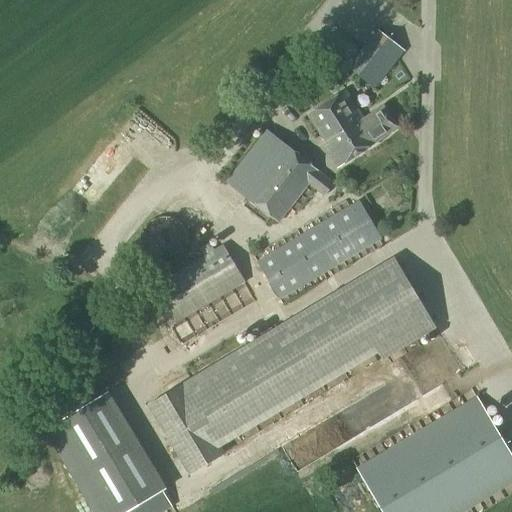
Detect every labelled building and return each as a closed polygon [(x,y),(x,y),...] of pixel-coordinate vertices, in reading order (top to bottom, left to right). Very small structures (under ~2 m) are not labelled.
[(374,90),(404,52),(379,32),(349,70),(374,90)] [(345,92),(308,115),(326,144),(323,146),(338,169),(377,143),(398,129),(384,107),(363,120),(345,92)] [(324,197),(333,184),(268,132),(227,184),(278,223),(308,184),(324,197)] [(279,299),(381,238),(360,203),(258,264),(279,299)] [(46,258),(55,246),(44,237),(35,249),(46,258)] [(214,250),(210,244),(199,250),(203,258),(148,290),(170,329),(245,284),(222,245),(214,250)] [(383,360),(435,329),(394,260),(148,407),(189,475),(224,455),(220,448),(379,353),(383,360)] [(105,337),(120,321),(103,305),(88,322),(105,337)] [(65,395),(88,358),(71,347),(48,385),(65,395)] [(174,511),(163,492),(167,490),(108,392),(43,431),(91,511),(174,511)] [(511,455),(478,399),(360,470),(385,511),(462,511),(511,482),(511,455)] [(332,453),(357,429),(342,413),(317,437),(332,453)]
